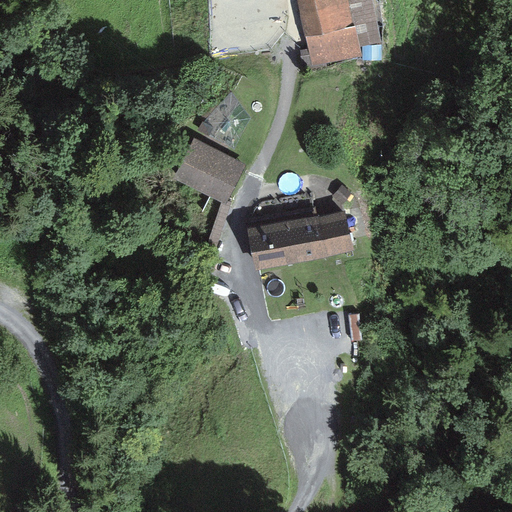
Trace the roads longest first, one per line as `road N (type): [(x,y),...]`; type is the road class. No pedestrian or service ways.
road 1 (track): [(296,511),(307,497),(303,452),(238,236),(290,89),(291,50)]
road 2 (track): [(76,511),(63,413),(45,353),(29,330),(0,316)]
